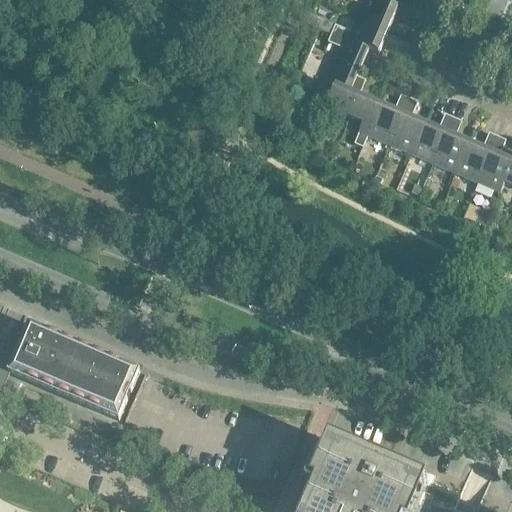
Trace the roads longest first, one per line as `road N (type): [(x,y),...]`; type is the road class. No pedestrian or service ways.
road 1 (secondary): [(387,372),(0,199)]
road 2 (secondary): [(0,255),(196,338),(387,372)]
road 3 (residential): [(511,469),(342,399),(219,379),(138,348)]
road 4 (unclassified): [(214,511),(0,419)]
road 5 (residential): [(439,0),(408,59),(511,103)]
road 6 (residential): [(0,289),(138,348)]
road 7 (secondary): [(511,426),(387,372)]
